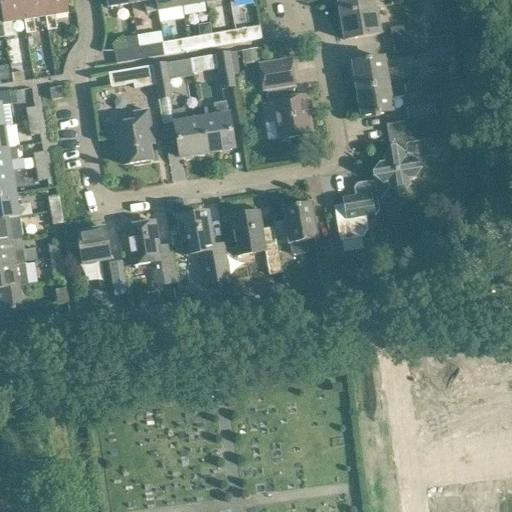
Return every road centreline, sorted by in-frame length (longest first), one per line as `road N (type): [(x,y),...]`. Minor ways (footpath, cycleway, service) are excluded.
road 1 (residential): [(89,0),(93,41),(79,68),(98,194),(107,204),(332,162),(339,142),(320,35),(292,0)]
road 2 (residential): [(0,380),(387,322)]
road 3 (residential): [(387,322),(415,511)]
road 4 (residential): [(387,322),(511,303)]
